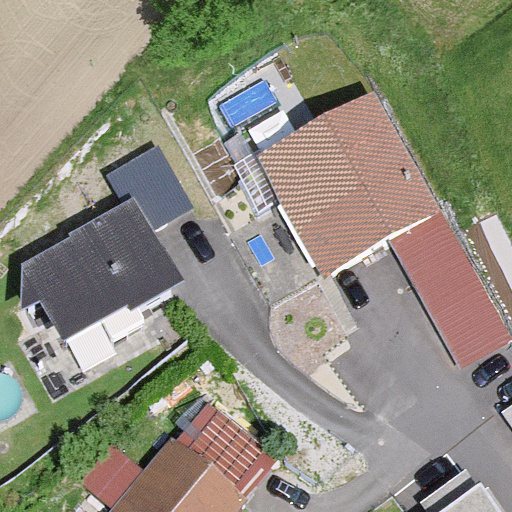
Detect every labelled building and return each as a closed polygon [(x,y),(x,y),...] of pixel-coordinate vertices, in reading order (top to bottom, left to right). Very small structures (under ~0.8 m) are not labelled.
[(362,75),(238,143),(311,274),(435,206),(362,75)] [(0,239),(0,242),(53,341),(182,272),(146,204),(177,189),(145,129),(95,156),(109,181),(0,239)] [(511,402),(501,410),(511,425),(511,402)] [(159,417),(82,511),(213,511),(239,480),(159,417)] [(486,511),(479,502),(465,511),(486,511)]
